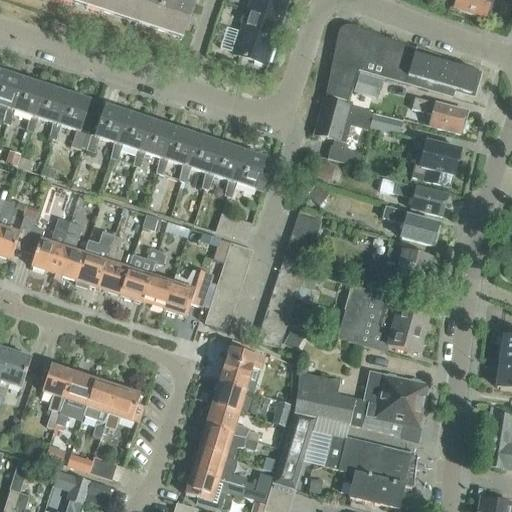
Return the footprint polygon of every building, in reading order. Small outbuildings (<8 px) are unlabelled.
[(104,0),(75,0),(75,1),(86,5),(84,9),(100,14),(104,0)] [(134,0),(104,0),(100,14),(116,19),(117,15),(128,18),(127,22),(134,0)] [(164,0),(134,0),(127,22),(128,23),(129,19),(140,22),(138,26),(154,32),(164,0)] [(192,7),(170,0),(164,0),(154,32),(170,37),(171,33),(182,36),(180,40),(181,41),(192,7)] [(251,0),(232,57),(266,69),(288,3),(282,2),(283,0),(251,0)] [(455,0),(452,10),(486,21),(493,0),(455,0)] [(361,75),(406,87),(414,57),(415,52),(353,29),(348,28),(344,29),(341,30),(339,33),(337,35),(336,39),(324,96),(348,104),(349,101),(358,74),(361,75)] [(414,57),(406,87),(453,100),(455,93),(472,97),(478,74),(414,57)] [(218,65),(228,68),(230,62),(220,59),(218,65)] [(4,127),(6,128),(21,81),(0,74),(0,109),(7,111),(4,127)] [(379,102),(385,82),(361,75),(356,95),(379,102)] [(27,135),(29,135),(44,89),(21,81),(6,128),(11,129),(16,114),(30,119),(27,135)] [(49,142),(52,143),(67,97),(44,89),(29,135),(33,137),(38,122),(53,127),(49,142)] [(67,97),(52,143),(56,144),(61,130),(75,134),(70,150),(79,153),(85,137),(80,136),(90,104),(67,97)] [(431,129),(461,137),(467,114),(414,100),(410,112),(434,118),(431,129)] [(366,133),(371,116),(323,103),(314,138),(333,143),(331,149),(329,149),(326,162),(356,170),(360,157),(345,153),(346,150),(343,147),(348,128),(366,133)] [(111,163),(112,163),(128,117),(105,109),(95,140),(91,139),(86,154),(94,157),(99,142),(114,147),(111,163)] [(134,170),(135,171),(151,124),(128,117),(112,163),(117,165),(122,150),(136,155),(134,170)] [(402,137),(405,125),(376,118),(372,131),(402,137)] [(157,178),(158,178),(174,132),(151,124),(135,171),(140,172),(145,158),(160,163),(157,178)] [(180,186),(181,186),(197,140),(174,132),(158,178),(163,180),(168,165),(183,170),(180,186)] [(202,193),(204,194),(220,147),(197,140),(181,186),(186,188),(191,173),(205,177),(202,193)] [(424,155),(420,171),(415,170),(412,179),(449,189),(458,153),(426,145),(426,146),(415,143),(412,152),(424,155)] [(225,201),(227,201),(243,155),(220,147),(204,194),(209,195),(214,180),(228,185),(225,201)] [(20,157),(9,154),(5,166),(16,170),(19,158),(20,157)] [(266,163),(243,155),(227,201),(232,203),(232,201),(238,203),(242,190),(263,197),(269,181),(261,178),(266,163)] [(36,163),(19,158),(16,170),(32,175),(36,163)] [(333,167),(317,163),(313,177),(329,181),(333,167)] [(413,201),(410,213),(442,221),(448,199),(396,186),(393,196),(413,201)] [(318,208),(327,197),(314,187),(305,198),(318,208)] [(0,259),(10,263),(14,251),(25,255),(33,230),(38,216),(27,212),(19,237),(7,233),(16,208),(5,205),(0,219),(0,259)] [(412,216),(386,210),(383,222),(406,228),(403,241),(432,249),(438,227),(411,220),(412,216)] [(161,223),(145,218),(142,229),(157,234),(161,223)] [(216,236),(247,246),(253,228),(222,218),(216,236)] [(321,226),(298,219),(291,242),(314,250),(321,226)] [(25,255),(35,258),(31,270),(54,277),(63,251),(71,225),(58,221),(50,247),(40,243),(43,233),(33,230),(25,255)] [(71,225),(63,251),(54,277),(76,284),(85,258),(75,255),(83,229),(71,225)] [(98,292),(107,265),(115,240),(102,236),(98,249),(89,246),(85,258),(76,284),(98,292)] [(115,240),(107,265),(98,292),(120,299),(128,273),(120,270),(125,254),(121,253),(123,242),(115,240)] [(310,261),(314,250),(291,242),(287,253),(310,261)] [(214,263),(224,267),(230,247),(220,243),(214,263)] [(386,251),(388,252),(398,254),(400,246),(388,243),(386,251)] [(254,254),(231,247),(227,259),(250,266),(254,254)] [(154,268),(159,254),(151,252),(148,262),(147,264),(154,268)] [(385,266),(398,269),(397,272),(393,271),(389,273),(387,281),(389,284),(394,285),(393,286),(424,294),(433,263),(398,254),(388,252),(385,266)] [(310,261),(287,253),(283,264),(306,272),(310,261)] [(159,254),(154,268),(163,268),(167,257),(159,254)] [(120,299),(142,306),(150,280),(154,268),(147,264),(148,262),(133,257),(128,273),(120,299)] [(250,266),(227,259),(223,270),(246,278),(250,266)] [(306,272),(283,264),(280,275),(302,283),(305,276),(306,272)] [(223,270),(220,282),(243,289),(246,278),(223,270)] [(175,278),(172,287),(163,313),(186,321),(190,308),(202,312),(213,279),(200,275),(199,277),(193,275),(187,285),(175,278)] [(302,283),(280,275),(276,287),(299,294),(300,290),(302,283)] [(302,283),(300,290),(311,293),(316,279),(305,276),(302,283)] [(142,306),(163,313),(172,287),(150,280),(142,306)] [(220,282),(216,293),(239,301),(243,289),(220,282)] [(299,294),(276,287),(272,298),(295,306),(299,294)] [(351,288),(336,341),(385,355),(387,349),(417,357),(428,319),(398,311),(400,302),(390,299),(374,295),(351,288)] [(216,293),(212,305),(235,312),(239,301),(216,293)] [(268,310),(291,317),(295,306),(272,298),(268,310)] [(212,305),(211,307),(208,316),(231,323),(235,312),(212,305)] [(264,322),(288,329),(288,327),(290,321),(291,317),(268,310),(264,322)] [(208,316),(205,327),(228,334),(231,323),(208,316)] [(290,321),(288,327),(297,330),(299,323),(290,321)] [(284,340),(287,331),(288,329),(264,322),(261,333),(284,340)] [(282,346),(295,353),(303,338),(291,331),(282,346)] [(257,345),(280,352),(284,340),(261,333),(257,345)] [(503,340),(500,365),(511,366),(511,339),(507,338),(507,340),(503,340)] [(231,344),(228,353),(252,360),(255,351),(231,344)] [(0,380),(8,354),(0,351),(0,380)] [(218,386),(246,395),(252,373),(260,375),(263,363),(252,360),(228,353),(218,386)] [(31,362),(8,354),(0,380),(0,385),(21,392),(31,362)] [(511,366),(500,365),(496,390),(500,391),(500,392),(511,393),(511,366)] [(57,428),(65,403),(74,376),(51,369),(42,396),(53,399),(49,412),(52,413),(47,430),(55,433),(57,428)] [(74,376),(65,403),(57,428),(65,431),(68,419),(71,420),(76,407),(87,410),(96,383),(74,376)] [(295,415),(304,416),(317,420),(317,423),(351,430),(378,435),(399,439),(415,443),(418,431),(426,389),(373,378),(367,406),(339,400),(341,385),(297,377),(295,415)] [(101,442),(105,430),(109,418),(117,391),(96,383),(87,410),(84,420),(97,424),(93,440),(101,442)] [(211,410),(239,418),(246,395),(218,386),(211,410)] [(116,433),(120,421),(131,425),(131,424),(139,427),(144,410),(137,407),(140,398),(117,391),(109,418),(105,430),(116,433)] [(289,408),(276,404),(270,426),(284,429),(289,408)] [(244,443),(257,447),(259,439),(249,435),(250,431),(236,427),(239,418),(211,410),(205,432),(244,443)] [(303,464),(338,473),(354,477),(348,502),(389,511),(397,511),(403,491),(406,491),(411,462),(382,455),(382,452),(348,444),(351,430),(317,423),(317,420),(304,416),(295,415),(273,481),(271,489),(294,495),(303,464)] [(490,445),(511,448),(511,418),(494,416),(490,445)] [(205,432),(198,454),(225,462),(234,465),(238,452),(243,452),(254,455),(257,447),(244,443),(205,432)] [(486,469),(511,472),(511,448),(490,445),(486,469)] [(49,452),(46,463),(62,468),(65,458),(49,452)] [(234,465),(225,462),(198,454),(198,456),(196,455),(193,456),(191,463),(193,466),(195,466),(192,476),(219,484),(244,492),(245,492),(248,481),(235,478),(238,466),(234,465)] [(70,457),(66,470),(89,477),(93,465),(70,457)] [(93,465),(89,477),(112,485),(117,469),(94,461),(93,465)] [(260,472),(270,475),(273,464),(263,461),(260,472)] [(33,469),(30,478),(38,481),(41,472),(33,469)] [(244,492),(219,484),(192,476),(185,498),(193,500),(192,505),(211,510),(215,494),(231,499),(231,497),(242,500),(245,492),(244,492)] [(268,499),(271,489),(273,481),(261,477),(256,495),(257,495),(267,498),(268,499)] [(81,508),(89,484),(76,480),(68,503),(81,508)] [(309,484),(308,496),(319,497),(320,485),(309,484)] [(86,496),(106,503),(110,492),(90,485),(86,496)] [(288,511),(294,495),(271,489),(268,499),(263,511),(288,511)] [(14,511),(20,495),(11,492),(4,511),(14,511)] [(265,507),(267,498),(257,495),(255,504),(265,507)] [(19,496),(14,511),(24,511),(29,499),(19,496)] [(477,511),(511,511),(511,509),(511,507),(479,502),(477,511)]
